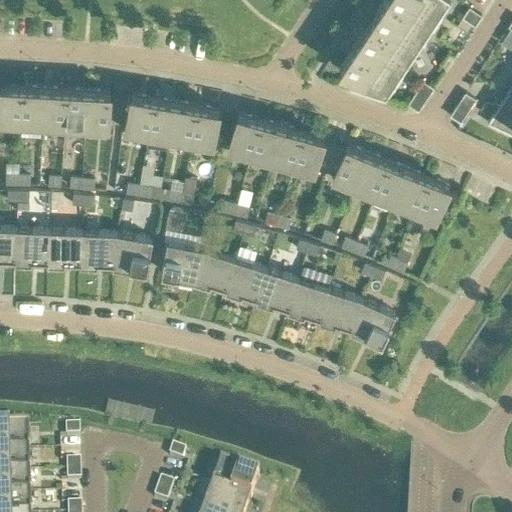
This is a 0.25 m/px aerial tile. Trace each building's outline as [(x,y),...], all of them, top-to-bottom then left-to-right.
[(353,73),(349,86),(385,99),(450,1),(448,0),(381,0),(339,64),(353,73)] [(462,15),(474,23),(481,13),(469,4),(462,15)] [(407,101),(408,102),(417,108),(433,85),(423,78),(407,101)] [(0,120),(20,121),(22,83),(0,81),(0,120)] [(511,82),(487,120),(511,132),(511,82)] [(20,121),(42,123),(44,84),(22,83),(20,121)] [(42,123),(63,124),(66,86),(44,84),(42,123)] [(63,124),(85,125),(87,87),(66,86),(63,124)] [(87,87),(85,125),(107,127),(110,88),(87,87)] [(449,113),(460,120),(475,96),(465,90),(449,113)] [(125,129),(147,133),(154,95),(131,91),(125,129)] [(147,133),(169,136),(175,98),(154,95),(147,133)] [(169,136),(190,140),(196,102),(175,98),(169,136)] [(196,102),(190,140),(212,144),(219,106),(196,102)] [(228,147),(250,153),(260,116),(238,110),(228,147)] [(250,153),(271,159),(281,122),(260,116),(250,153)] [(271,159),(292,164),(302,127),(281,122),(271,159)] [(316,161),(326,165),(333,142),(322,138),(324,133),(302,127),(292,164),(314,170),(316,161)] [(332,177),(354,185),(368,149),(346,141),(345,146),(333,142),(326,165),(336,168),(332,177)] [(354,185),(374,193),(388,157),(368,149),(354,185)] [(374,193),(394,201),(408,165),(388,157),(374,193)] [(6,160),(6,169),(18,170),(18,161),(6,160)] [(394,201),(414,209),(428,173),(408,165),(394,201)] [(5,181),(17,181),(18,170),(6,169),(5,181)] [(18,170),(17,181),(30,182),(30,171),(18,170)] [(50,171),(48,182),(61,183),(62,172),(50,171)] [(69,184),(81,185),(82,174),(70,173),(69,184)] [(428,173),(414,209),(435,217),(449,181),(428,173)] [(82,174),(81,185),(93,186),(94,175),(82,174)] [(126,190),(138,192),(140,181),(128,178),(126,190)] [(140,181),(138,192),(150,194),(152,183),(140,181)] [(168,197),(180,199),(182,188),(171,185),(168,197)] [(7,197),(18,198),(18,187),(7,187),(7,197)] [(18,187),(18,198),(29,198),(29,187),(18,187)] [(182,188),(180,199),(191,202),(194,190),(182,188)] [(72,200),(83,201),(84,191),(73,190),(72,200)] [(84,191),(83,201),(93,202),(94,192),(84,191)] [(121,205),(132,207),(133,197),(123,195),(121,205)] [(223,208),(235,211),(237,200),(225,197),(223,208)] [(237,200),(235,211),(246,213),(249,203),(237,200)] [(264,219),(276,222),(279,211),(267,208),(264,219)] [(169,209),(165,227),(177,229),(183,212),(169,209)] [(279,211),(276,222),(287,225),(291,215),(279,211)] [(233,227),(243,230),(246,219),(236,216),(233,227)] [(246,219),(243,230),(253,233),(256,222),(246,219)] [(0,255),(14,256),(16,223),(0,222),(0,255)] [(32,257),(47,257),(48,225),(16,223),(14,256),(14,259),(32,260),(32,257)] [(65,258),(80,259),(81,226),(48,225),(47,257),(47,261),(65,262),(65,258)] [(98,260),(112,260),(117,228),(81,226),(80,259),(80,262),(98,263),(98,260)] [(320,236),(332,241),(336,230),(325,226),(320,236)] [(117,228),(112,260),(112,264),(130,267),(131,263),(147,266),(153,235),(117,228)] [(341,244),(352,248),(356,238),(345,233),(341,244)] [(296,245),(306,249),(310,239),(300,235),(296,245)] [(176,275),(193,278),(202,243),(167,237),(161,269),(177,271),(176,275)] [(356,238),(352,248),(363,253),(367,242),(356,238)] [(310,239),(306,249),(316,253),(320,242),(310,239)] [(211,280),(225,284),(235,253),(202,243),(193,278),(210,283),(211,280)] [(380,259),(391,264),(396,254),(385,249),(380,259)] [(242,290),(256,294),(266,263),(235,253),(225,284),(224,288),(241,293),(242,290)] [(396,254),(391,264),(402,269),(407,259),(396,254)] [(361,269),(370,273),(375,263),(365,258),(361,269)] [(274,300),(287,304),(297,273),(266,263),(256,294),(255,298),(272,303),(274,300)] [(375,263),(370,273),(380,277),(385,267),(375,263)] [(305,310),(319,314),(328,283),(297,273),(287,304),(286,308),(304,313),(305,310)] [(336,320),(350,324),(363,294),(328,283),(319,314),(318,317),(335,323),(336,320)] [(363,294),(350,324),(349,327),(365,335),(367,332),(382,339),(395,310),(363,294)] [(80,428),(66,429),(66,439),(80,438),(80,428)] [(29,429),(0,430),(0,452),(30,452),(29,429)] [(173,449),(169,458),(183,464),(186,454),(173,449)] [(0,474),(30,474),(30,452),(0,452),(0,474)] [(67,463),(67,473),(81,472),(81,462),(67,463)] [(221,466),(213,487),(251,501),(259,480),(221,466)] [(81,472),(67,473),(67,483),(81,482),(81,472)] [(0,474),(0,496),(31,495),(30,474),(0,474)] [(174,486),(161,481),(158,490),(171,495),(174,486)] [(213,487),(205,508),(217,511),(247,511),(251,501),(213,487)] [(158,490),(154,499),(168,504),(171,495),(158,490)] [(31,511),(31,495),(0,496),(0,511),(31,511)]
